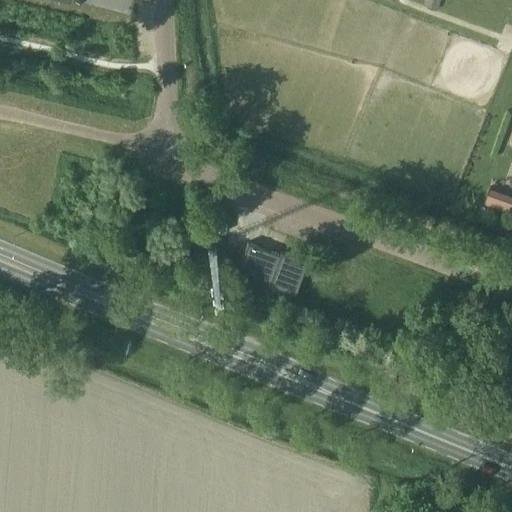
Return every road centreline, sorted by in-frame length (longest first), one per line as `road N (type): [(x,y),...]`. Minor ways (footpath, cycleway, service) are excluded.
road 1 (primary): [(511,462),(0,247)]
road 2 (primary): [(0,268),(511,475)]
road 3 (residential): [(511,289),(165,157),(162,0)]
